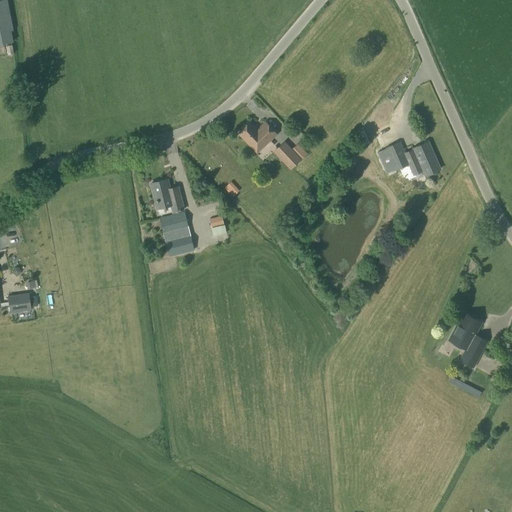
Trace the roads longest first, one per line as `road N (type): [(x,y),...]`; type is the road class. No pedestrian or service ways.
road 1 (unclassified): [(322,0),(229,105),(201,124),(65,160),(0,207)]
road 2 (unclassified): [(511,236),(400,0)]
